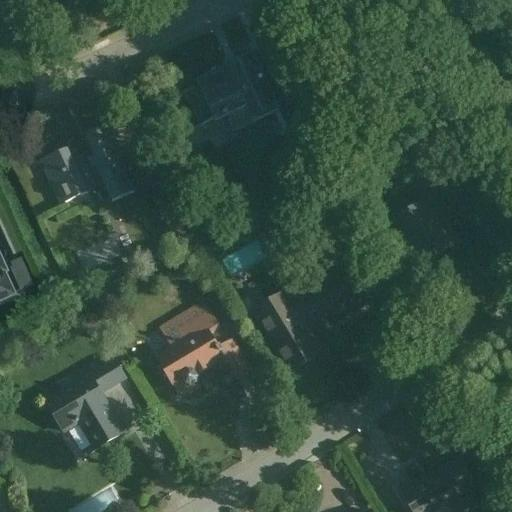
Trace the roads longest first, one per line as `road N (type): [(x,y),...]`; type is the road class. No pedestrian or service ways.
road 1 (residential): [(511,318),(191,511)]
road 2 (residential): [(0,104),(215,0)]
